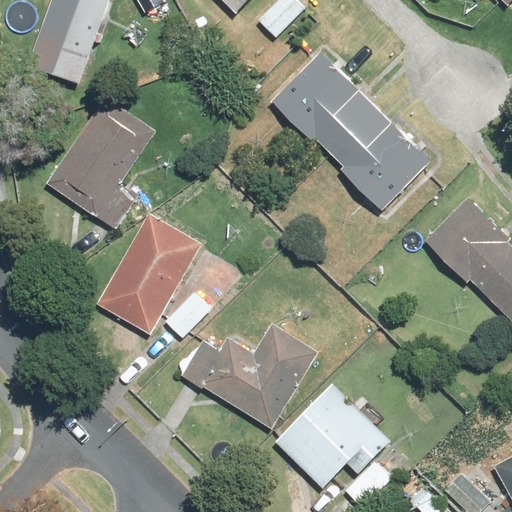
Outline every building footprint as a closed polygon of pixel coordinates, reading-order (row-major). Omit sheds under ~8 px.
[(58,0),(38,59),(91,77),(117,0),(58,0)] [(164,4),(162,0),(135,0),(144,15),(164,4)] [(231,0),(244,12),(256,0),(231,0)] [(293,0),(278,0),(256,21),(274,40),(304,11),(293,0)] [(326,45),(274,99),(389,208),(440,154),(326,45)] [(101,105),(53,187),(124,228),(145,193),(128,183),(155,136),(101,105)] [(511,210),(482,183),(430,239),(511,313),(511,210)] [(157,205),(99,304),(156,337),(213,238),(157,205)] [(198,293),(165,322),(182,340),(214,312),(198,293)] [(217,322),(187,375),(285,431),(332,348),(283,321),(266,350),(217,322)] [(343,380),(284,442),(357,511),(358,511),(393,476),(379,463),(403,437),(343,380)] [(511,455),(497,465),(511,490),(511,455)] [(480,511),(489,503),(460,473),(441,492),(461,511),(480,511)]
